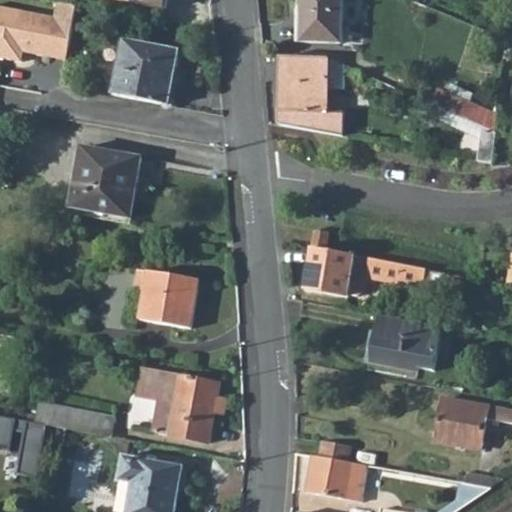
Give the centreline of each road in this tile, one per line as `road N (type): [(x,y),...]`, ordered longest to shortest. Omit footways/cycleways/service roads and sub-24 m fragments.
road 1 (residential): [(267,511),(275,454),(259,170)]
road 2 (residential): [(259,170),(459,210),(511,206)]
road 3 (residential): [(259,170),(240,0)]
